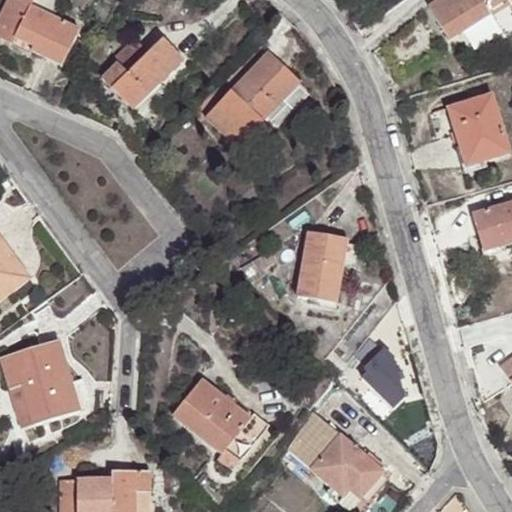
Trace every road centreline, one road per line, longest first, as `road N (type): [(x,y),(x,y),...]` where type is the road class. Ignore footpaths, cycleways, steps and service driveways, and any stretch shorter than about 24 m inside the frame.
road 1 (residential): [(298,0),(352,68),(370,111),(466,446)]
road 2 (residential): [(121,288),(167,250),(172,231),(102,143),(0,102)]
road 3 (residential): [(121,288),(0,134)]
road 4 (residential): [(124,408),(121,288)]
